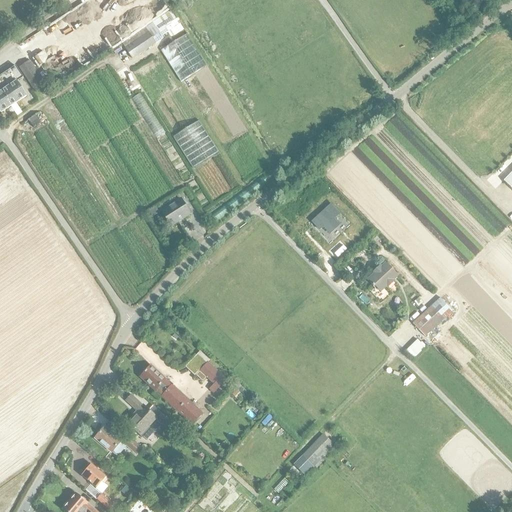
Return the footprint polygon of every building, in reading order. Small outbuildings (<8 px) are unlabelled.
[(163,38),(154,25),(157,24),(155,21),(122,44),(132,59),(163,38)] [(187,34),(162,49),(182,80),(207,65),(187,34)] [(39,66),(35,69),(30,61),(19,68),(35,91),(49,81),(39,66)] [(2,91),(12,106),(26,97),(16,82),(9,71),(0,77),(0,88),(2,91)] [(2,91),(0,88),(0,113),(12,106),(2,91)] [(28,120),(33,128),(41,123),(35,115),(28,120)] [(199,120),(174,136),(194,167),(219,151),(199,120)] [(181,199),(161,211),(171,226),(190,214),(181,199)] [(331,205),(312,222),(319,229),(323,226),(330,233),(339,224),(334,218),(339,213),(331,205)] [(392,280),(397,276),(386,264),(381,268),(380,267),(374,272),(375,274),(368,280),(372,285),(373,286),(375,285),(380,291),(386,285),(388,287),(393,282),(392,280)] [(452,311),(441,299),(413,324),(425,337),(452,311)] [(413,359),(426,347),(422,342),(421,343),(417,340),(406,351),(413,359)] [(208,362),(200,371),(214,384),(209,389),(214,393),(227,380),(208,362)] [(203,414),(191,403),(172,385),(171,386),(165,380),(166,380),(151,366),(139,377),(155,391),(161,384),(167,390),(160,396),(192,425),(203,414)] [(157,418),(149,410),(143,405),(142,406),(131,395),(126,401),(138,413),(128,424),(139,434),(134,440),(141,445),(145,440),(146,440),(155,430),(151,425),(157,418)] [(173,434),(178,429),(170,423),(166,428),(173,434)] [(112,453),(121,441),(104,427),(95,438),(112,453)] [(310,449),(321,459),(334,446),(323,435),(310,449)] [(135,454),(141,448),(131,440),(125,446),(135,454)] [(313,467),(321,459),(310,449),(302,457),(313,467)] [(105,484),(109,480),(91,465),(82,476),(83,476),(80,480),(87,486),(90,483),(97,488),(102,482),(105,484)] [(63,509),(66,511),(98,511),(76,493),(63,509)] [(112,511),(117,508),(114,505),(101,494),(96,499),(109,510),(111,511),(112,511)] [(150,511),(139,502),(130,511),(150,511)]
